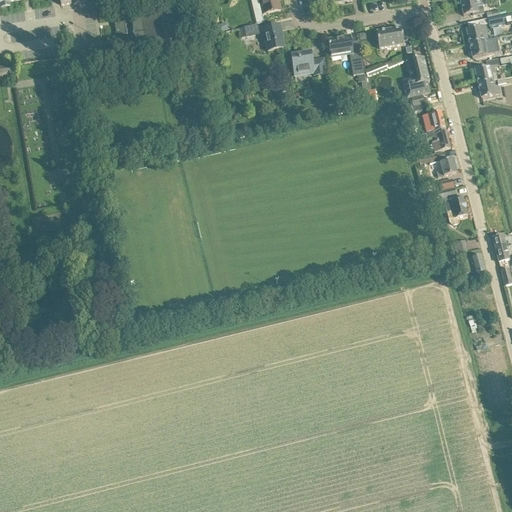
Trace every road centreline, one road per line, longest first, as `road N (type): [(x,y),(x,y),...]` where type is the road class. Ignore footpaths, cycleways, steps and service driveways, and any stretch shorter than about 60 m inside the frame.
road 1 (residential): [(511,344),(426,9)]
road 2 (residential): [(426,9),(311,27),(294,0)]
